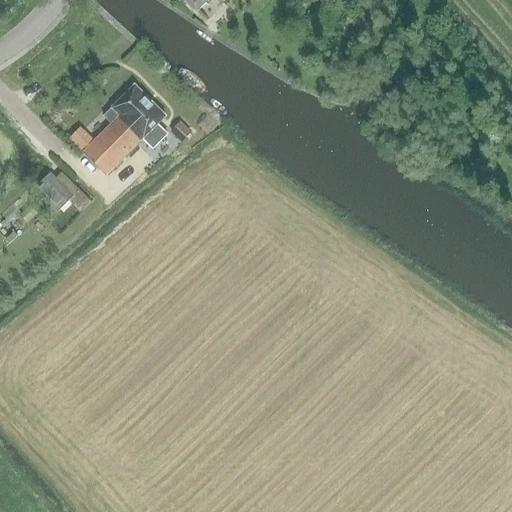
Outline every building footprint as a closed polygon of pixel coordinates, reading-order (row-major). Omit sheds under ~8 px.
[(220,0),(181,0),(184,2),(184,1),(195,12),(208,0),(217,0),(219,2),(220,0)] [(142,140),(165,117),(134,86),(104,116),(111,125),(83,154),(105,177),(142,139),(142,140)] [(179,122),(169,132),(181,143),(191,133),(179,122)] [(61,173),(55,179),(50,175),(37,188),(46,196),(42,200),(56,214),(70,200),(82,212),(91,203),(61,173)] [(37,214),(29,206),(19,215),(26,223),(37,214)]
